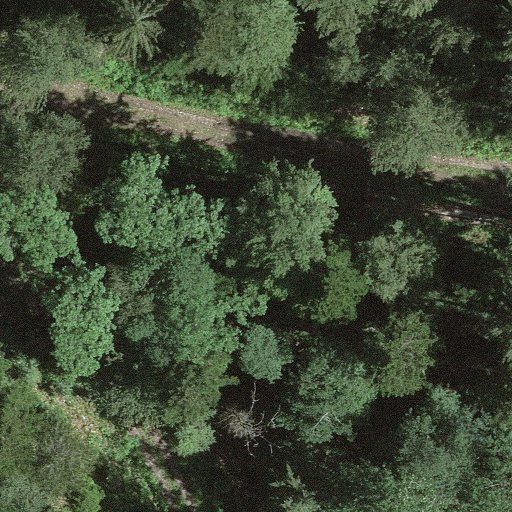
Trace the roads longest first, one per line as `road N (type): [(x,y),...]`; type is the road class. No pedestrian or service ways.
road 1 (track): [(0,112),(14,105),(511,184)]
road 2 (track): [(191,511),(166,440),(73,325),(0,260)]
